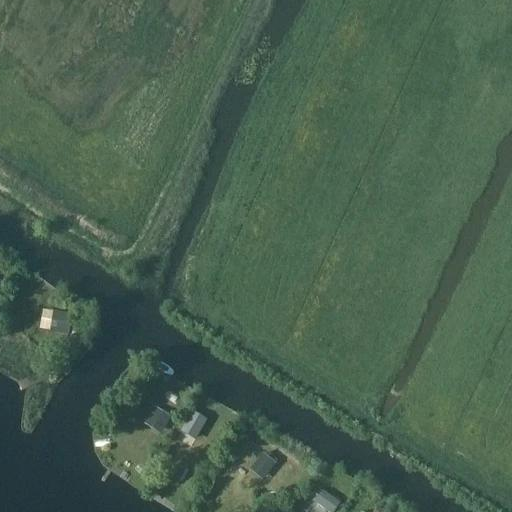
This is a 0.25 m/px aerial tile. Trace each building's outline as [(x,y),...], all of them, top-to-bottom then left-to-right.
[(57,312),(53,333),(67,335),(70,315),(57,312)] [(66,354),(59,360),(64,365),(70,359),(66,354)] [(155,410),(149,420),(163,429),(170,418),(156,410),(155,410)] [(192,414),(181,432),(196,440),(206,422),(192,414)] [(263,455),(253,467),(265,478),(275,465),(277,462),(266,453),(264,456),(263,455)] [(318,491),(315,495),(319,498),(315,503),(328,511),(333,511),(339,505),(321,493),(318,491)]
